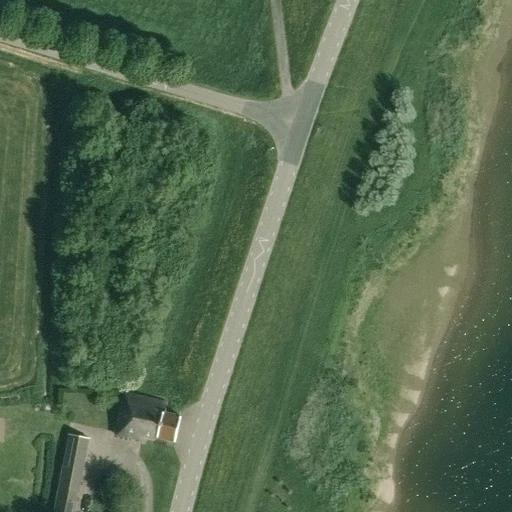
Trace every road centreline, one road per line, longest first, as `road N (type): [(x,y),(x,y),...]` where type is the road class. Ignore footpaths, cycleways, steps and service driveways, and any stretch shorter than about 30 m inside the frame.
road 1 (tertiary): [(177,511),(295,127)]
road 2 (unclassified): [(295,127),(0,39)]
road 3 (tertiary): [(295,127),(345,0)]
